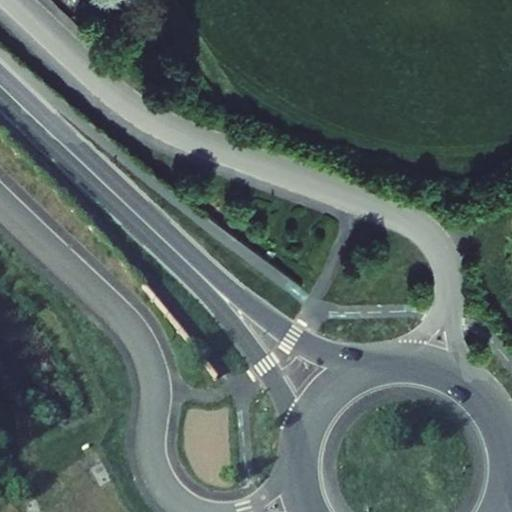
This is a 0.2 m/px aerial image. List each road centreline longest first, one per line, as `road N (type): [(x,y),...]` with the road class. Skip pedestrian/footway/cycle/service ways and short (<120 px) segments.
road 1 (residential): [(13,0),(104,85),(157,121),(421,227),(444,252),(450,287)]
road 2 (residential): [(198,511),(167,490),(153,460),(156,391),(143,343),(0,200)]
road 3 (primary): [(0,85),(194,269)]
road 4 (primary): [(388,362),(309,343),(194,269)]
road 5 (primary): [(194,269),(278,387),(302,439)]
road 6 (primary): [(388,362),(329,392),(302,439)]
